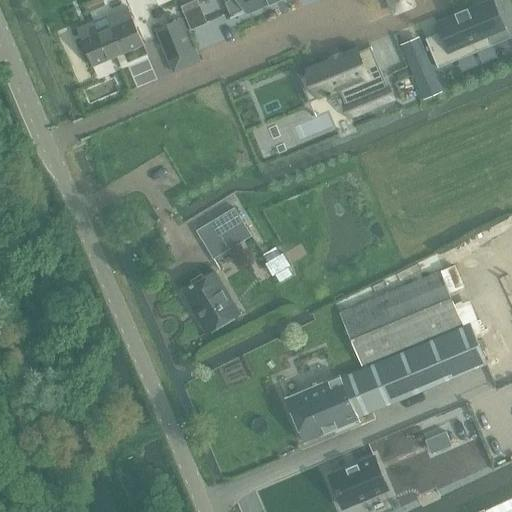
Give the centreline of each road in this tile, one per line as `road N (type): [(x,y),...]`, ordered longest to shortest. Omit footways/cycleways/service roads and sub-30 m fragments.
road 1 (unclassified): [(205,511),(44,142)]
road 2 (residential): [(391,0),(44,142)]
road 3 (unclassified): [(44,142),(0,29)]
